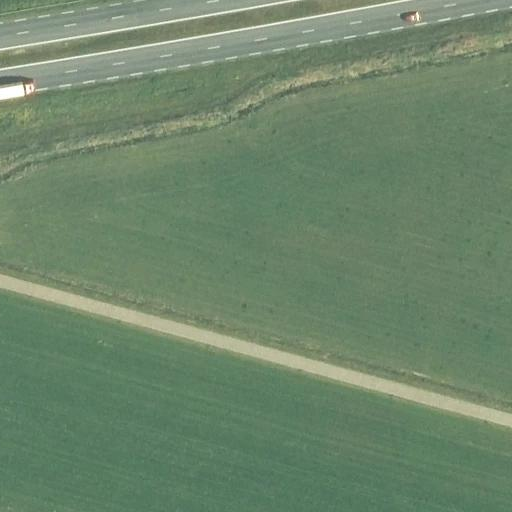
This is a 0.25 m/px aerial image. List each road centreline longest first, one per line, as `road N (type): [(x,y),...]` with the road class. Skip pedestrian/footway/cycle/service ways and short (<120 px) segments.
road 1 (primary): [(0,84),(488,0)]
road 2 (primary): [(233,0),(0,38)]
